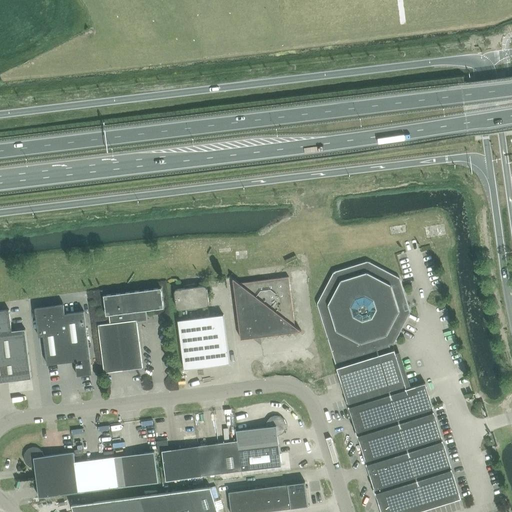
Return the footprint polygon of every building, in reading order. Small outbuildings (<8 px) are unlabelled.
[(317,304),(339,374),(381,511),(417,511),(461,498),(425,383),(407,389),(395,350),(392,351),(390,345),(394,344),(411,312),(400,278),(368,261),(334,272),(317,304)] [(233,279),(241,339),(301,331),(295,326),(289,277),(240,283),(233,279)] [(207,289),(206,287),(205,286),(203,286),(177,289),(176,290),(175,291),(174,293),(176,307),(177,309),(178,310),(180,310),(206,307),(208,306),(209,305),(209,303),(207,289)] [(104,373),(143,368),(136,318),(145,317),(144,311),(164,308),(161,288),(103,295),(106,316),(109,315),(110,323),(98,325),(104,373)] [(59,306),(40,308),(37,313),(39,332),(44,335),(47,365),(75,361),(77,376),(92,374),(84,311),(64,314),(64,309),(59,306)] [(0,382),(32,379),(25,329),(12,331),(9,310),(0,310),(0,382)] [(184,370),(230,364),(223,315),(178,321),(184,370)] [(282,466),(278,436),(282,434),(286,430),(286,425),(284,420),(280,416),(275,416),(270,418),(267,422),(266,427),(236,431),(237,441),(169,450),(167,440),(157,441),(158,452),(162,451),(166,481),(282,466)] [(39,497),(99,490),(159,482),(155,452),(75,462),(74,452),(44,456),(42,451),(38,448),(33,447),(28,449),(25,453),(24,459),(26,464),(30,467),(35,468),(39,497)] [(305,482),(280,485),(229,492),(231,511),(262,511),(309,506),(305,482)] [(218,511),(211,487),(72,505),(73,511),(218,511)]
